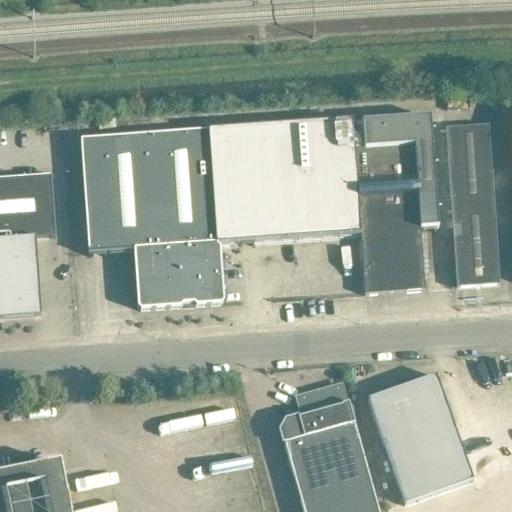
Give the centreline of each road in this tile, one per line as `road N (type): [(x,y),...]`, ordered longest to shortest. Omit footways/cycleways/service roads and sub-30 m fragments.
road 1 (unclassified): [(511,331),(0,367)]
road 2 (unknown): [(112,511),(109,496),(61,452),(56,363)]
